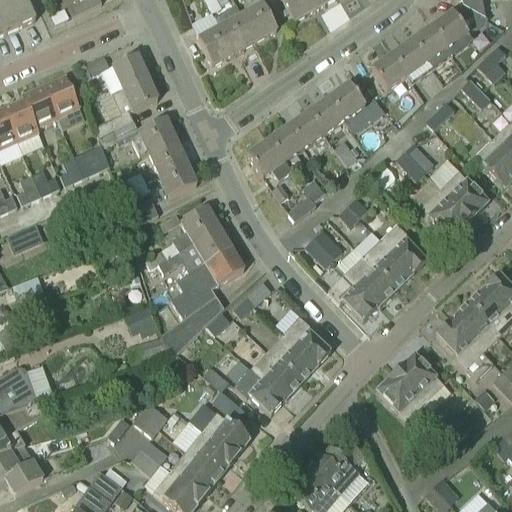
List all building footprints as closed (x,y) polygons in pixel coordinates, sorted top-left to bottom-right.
[(23,0),(0,0),(0,26),(5,38),(35,25),(23,0)] [(77,0),(80,6),(67,12),(71,22),(101,9),(96,0),(77,0)] [(214,0),(202,0),(205,5),(204,6),(211,18),(221,13),(214,0)] [(294,26),(315,14),(307,0),(279,0),(292,23),(294,26)] [(307,0),(315,14),(337,2),(335,0),(307,0)] [(239,20),(254,47),(276,36),(261,8),(240,19),(239,20)] [(239,20),(240,19),(235,10),(214,21),(219,32),(218,33),(233,59),(254,47),(239,20)] [(433,31),(453,61),(472,47),(467,40),(484,26),(480,21),(463,10),(452,20),(451,19),(433,31)] [(50,20),(54,30),(67,24),(63,15),(50,20)] [(433,74),(453,61),(433,31),(413,45),(433,74)] [(211,71),(233,59),(218,33),(197,44),(211,71)] [(411,89),(433,74),(413,45),(391,60),(408,84),(411,89)] [(496,68),(497,68),(505,60),(496,52),(476,71),(484,80),(496,68)] [(111,99),(146,83),(136,61),(108,74),(102,60),(74,73),(80,86),(101,77),(111,99)] [(387,98),(408,84),(391,60),(371,74),(387,98)] [(504,77),(497,68),(496,68),(484,80),(492,88),(504,77)] [(42,91),(57,124),(78,115),(64,82),(66,82),(65,80),(42,91)] [(129,128),(130,129),(133,128),(128,118),(131,116),(132,117),(157,106),(146,83),(111,99),(121,120),(109,125),(94,132),(99,143),(129,128)] [(469,85),(469,86),(460,94),(480,114),(488,106),(469,85)] [(328,104),(344,127),(364,113),(348,90),(328,104)] [(39,139),(36,133),(57,124),(42,91),(20,101),(22,106),(37,140),(39,139)] [(323,142),(344,127),(328,104),(307,119),(323,142)] [(1,115),(16,149),(37,140),(22,106),(1,115)] [(453,117),(445,108),(424,128),(433,137),(453,117)] [(0,115),(0,156),(16,149),(1,115),(0,115)] [(303,156),(323,142),(307,119),(287,133),(303,156)] [(147,159),(175,146),(165,124),(134,138),(130,129),(129,128),(99,143),(103,152),(116,145),(119,150),(131,145),(140,163),(147,160),(147,159)] [(511,167),(511,130),(510,128),(491,146),(511,167)] [(284,169),(303,156),(287,133),(266,147),(283,170),(284,169)] [(157,181),(185,169),(175,146),(147,159),(147,160),(157,181)] [(502,194),(511,184),(511,167),(491,146),(472,163),(502,194)] [(290,178),(284,169),(283,170),(266,147),(246,161),(262,183),(270,177),(277,187),(290,178)] [(356,166),(342,147),(333,154),(346,172),(356,166)] [(404,158),(423,178),(432,170),(412,149),(404,158)] [(72,162),(81,184),(109,172),(99,150),(72,162)] [(415,187),(423,178),(404,158),(395,166),(415,187)] [(65,191),(81,184),(72,162),(62,167),(66,177),(60,180),(65,191)] [(185,169),(157,181),(168,204),(195,191),(185,169)] [(30,181),(39,202),(59,193),(54,183),(47,186),(42,176),(30,181)] [(438,195),(468,226),(487,208),(457,176),(438,195)] [(131,194),(144,187),(140,177),(126,185),(131,194)] [(21,210),(39,202),(30,181),(19,186),(24,196),(17,199),(21,210)] [(306,204),(313,213),(315,212),(313,209),(324,200),(313,186),(302,193),(308,202),(306,204)] [(144,187),(131,194),(135,203),(149,196),(144,187)] [(279,207),(288,200),(280,189),(271,196),(279,207)] [(0,194),(0,219),(16,213),(12,202),(5,205),(0,194)] [(449,245),(468,226),(438,195),(419,213),(449,245)] [(294,228),(313,213),(306,204),(286,218),(294,228)] [(346,213),(357,224),(366,216),(355,204),(346,213)] [(152,208),(128,219),(134,231),(158,220),(152,208)] [(158,270),(218,234),(206,212),(179,228),(185,237),(172,245),(174,248),(146,265),(151,273),(157,269),(158,270)] [(348,233),(357,224),(346,213),(337,221),(348,233)] [(38,229),(10,240),(18,258),(45,247),(38,229)] [(428,229),(420,236),(436,253),(444,246),(428,229)] [(389,260),(410,282),(426,267),(405,245),(407,242),(396,230),(378,247),(390,259),(389,260)] [(98,249),(108,238),(100,231),(90,242),(98,249)] [(189,280),(231,255),(218,234),(158,270),(163,279),(182,267),(189,279),(189,280)] [(312,245),(332,265),(340,257),(321,236),(312,245)] [(323,273),(332,265),(312,245),(304,253),(323,273)] [(394,297),(410,282),(389,260),(390,259),(378,247),(362,262),(394,297)] [(207,331),(209,330),(223,316),(211,295),(243,276),(231,255),(189,280),(189,279),(177,286),(183,296),(171,304),(183,325),(161,340),(170,367),(207,331)] [(378,312),(394,297),(362,262),(345,279),(356,291),(357,290),(378,312)] [(131,275),(127,263),(118,266),(122,279),(131,275)] [(315,269),(309,274),(317,282),(322,277),(315,269)] [(362,327),(378,312),(357,290),(356,291),(345,279),(327,295),(339,307),(342,305),(362,327)] [(504,315),(511,323),(511,294),(497,279),(482,294),(502,316),(504,315)] [(137,280),(128,283),(131,290),(140,286),(137,280)] [(243,305),(252,314),(270,297),(262,288),(243,305)] [(498,343),(511,329),(511,323),(504,315),(502,316),(482,294),(466,309),(498,343)] [(242,324),(252,314),(243,305),(233,315),(242,324)] [(482,357),(498,343),(466,309),(450,324),(471,346),(470,347),(481,358),(482,357)] [(146,311),(130,318),(138,337),(141,343),(157,335),(146,311)] [(221,318),(209,330),(207,331),(215,340),(229,327),(221,318)] [(281,341),(315,374),(330,358),(308,337),(310,335),(298,323),(281,341)] [(492,369),(482,357),(481,358),(470,347),(471,346),(450,324),(435,339),(455,361),(453,363),(467,378),(474,386),(492,369)] [(0,336),(0,344),(9,358),(27,347),(15,327),(0,336)] [(300,390),(315,374),(281,341),(266,357),(300,390)] [(285,405),(300,390),(266,357),(250,374),(262,386),(263,385),(285,405)] [(394,378),(423,408),(424,407),(442,390),(413,360),(394,378)] [(501,379),(511,390),(511,373),(510,371),(501,379)] [(0,421),(35,409),(34,408),(37,408),(27,380),(24,374),(21,373),(19,372),(16,373),(3,381),(2,379),(0,380),(0,421)] [(202,381),(221,397),(228,387),(210,372),(202,381)] [(270,421),(285,405),(263,385),(262,386),(250,374),(233,391),(246,403),(248,400),(270,421)] [(405,426),(423,408),(394,378),(375,396),(405,426)] [(511,408),(511,390),(501,379),(492,387),(511,408)] [(483,394),(473,403),(483,414),(493,405),(483,394)] [(142,436),(157,416),(148,408),(132,428),(142,436)] [(0,462),(15,453),(24,450),(16,437),(42,421),(35,409),(0,421),(0,462)] [(457,419),(469,434),(480,424),(468,410),(457,419)] [(439,424),(459,445),(468,437),(467,436),(468,435),(454,421),(449,415),(439,424)] [(157,416),(142,436),(151,443),(167,423),(157,416)] [(178,422),(173,418),(166,426),(172,430),(178,422)] [(200,439),(233,465),(249,445),(216,419),(200,439)] [(113,433),(121,439),(128,430),(120,424),(113,433)] [(449,455),(459,445),(439,424),(429,433),(449,455)] [(114,448),(121,439),(113,433),(106,442),(114,448)] [(503,444),(511,455),(511,438),(503,444)] [(217,485),(233,465),(200,439),(184,458),(217,485)] [(503,465),(511,457),(511,455),(503,444),(493,453),(503,465)] [(140,455),(159,471),(166,462),(147,446),(140,455)] [(18,473),(32,466),(23,451),(24,451),(24,450),(15,453),(0,462),(0,494),(2,494),(0,490),(0,485),(18,474),(18,473)] [(306,473),(339,501),(343,496),(358,480),(329,453),(321,462),(318,460),(306,473)] [(150,482),(159,471),(140,455),(131,467),(150,482)] [(201,505),(217,485),(184,458),(168,478),(201,505)] [(0,485),(0,490),(2,494),(7,490),(14,501),(43,484),(32,466),(18,473),(18,474),(0,485)] [(169,511),(195,511),(201,505),(168,478),(159,471),(150,482),(143,491),(152,498),(169,511)] [(306,511),(329,511),(339,501),(306,473),(295,486),(297,488),(289,497),(304,510),(306,511)] [(110,507),(120,494),(99,478),(88,492),(97,499),(87,511),(106,511),(110,507)] [(432,493),(449,511),(458,502),(441,485),(432,493)] [(433,511),(447,511),(449,511),(432,493),(424,501),(433,511)] [(113,506),(120,511),(125,511),(132,503),(121,495),(113,506)]
